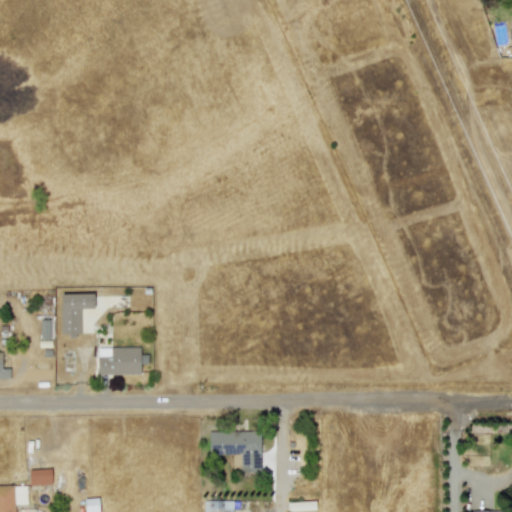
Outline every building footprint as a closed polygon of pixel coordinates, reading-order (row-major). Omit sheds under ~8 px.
[(79,335),(78,309),(92,308),(92,293),(59,294),(60,336),(79,335)] [(139,375),(139,364),(146,364),(146,355),(138,355),(139,348),(96,347),(95,374),(139,375)] [(0,379),(9,379),(9,368),(1,369),(0,351),(0,379)] [(231,455),(230,471),(258,472),(259,432),(208,430),(207,454),(231,455)] [(49,469),(27,470),(28,485),(50,484),(49,469)] [(13,511),(13,485),(0,485),(0,511),(13,511)] [(13,486),(14,505),(26,504),(25,486),(13,486)] [(84,498),(84,511),(97,511),(97,498),(84,498)] [(221,511),(222,511),(232,511),(232,500),(203,500),(202,511),(221,511)] [(315,501),(288,502),(288,511),(315,510),(315,501)]
